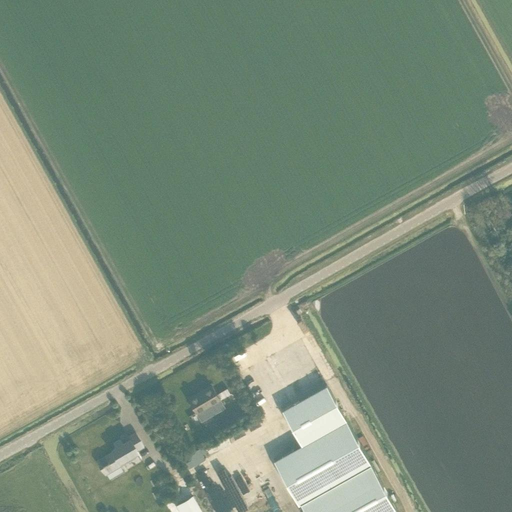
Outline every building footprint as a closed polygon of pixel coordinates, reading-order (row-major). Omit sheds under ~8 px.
[(211,385),(189,399),(199,415),(221,401),(220,400),(217,395),(211,385)] [(285,454),(276,459),(305,511),(397,511),(347,422),(327,385),(283,410),(302,445),(285,454)] [(227,388),(217,395),(220,400),(230,394),(227,388)] [(106,463),(102,466),(106,473),(123,463),(122,461),(138,452),(136,450),(143,446),(135,434),(128,438),(130,440),(123,444),(120,439),(115,442),(118,447),(114,449),(115,451),(103,458),(106,463)] [(202,511),(192,495),(177,505),(181,511),(202,511)]
